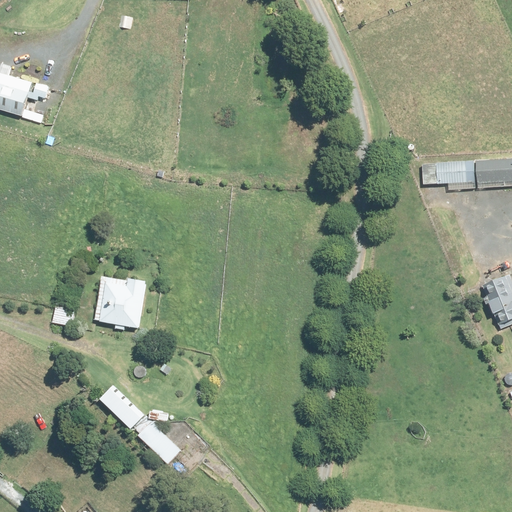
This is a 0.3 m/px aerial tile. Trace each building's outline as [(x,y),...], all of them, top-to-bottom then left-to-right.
[(36,82),(0,70),(0,109),(25,117),(36,82)] [(511,158),(477,159),(477,188),(511,187),(511,158)] [(475,189),(474,159),(421,160),(423,185),(448,185),(448,189),(475,189)] [(511,272),(482,284),(498,325),(511,319),(511,272)] [(133,283),(106,280),(99,326),(145,332),(152,283),(133,281),(133,283)] [(76,330),(79,312),(58,308),(55,327),(76,330)] [(174,371),(167,366),(163,372),(170,378),(174,371)] [(119,391),(105,405),(137,434),(151,420),(119,391)] [(172,414),(153,413),(153,425),(172,426),(172,414)] [(155,426),(143,440),(172,468),(185,454),(155,426)]
